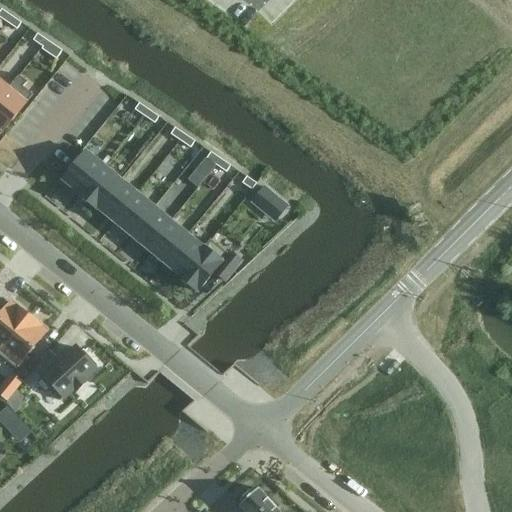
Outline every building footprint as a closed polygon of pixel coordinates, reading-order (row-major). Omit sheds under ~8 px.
[(0,18),(7,23),(11,16),(1,10),(0,11),(0,18)] [(21,23),(11,16),(7,23),(17,30),(21,23)] [(43,47),(47,41),(37,34),(33,41),(43,47)] [(57,48),(47,41),(43,47),(52,54),(57,48)] [(0,99),(9,88),(0,80),(0,99)] [(27,103),(9,88),(0,99),(0,129),(3,132),(27,103)] [(144,117),(149,110),(139,104),(134,110),(144,117)] [(159,117),(149,110),(144,117),(154,124),(159,117)] [(180,141),(185,135),(175,128),(170,135),(180,141)] [(195,142),(185,135),(180,141),(190,148),(195,142)] [(80,195),(104,166),(87,152),(63,181),(80,195)] [(216,166),(220,159),(211,152),(206,159),(216,166)] [(230,166),(220,159),(216,166),(226,173),(230,166)] [(121,180),(104,166),(80,195),(80,196),(96,210),(97,209),(121,180)] [(242,184),(252,190),(256,184),(246,177),(242,184)] [(113,223),(138,193),(121,180),(97,209),(113,223)] [(289,205),(265,186),(251,204),(275,223),(289,205)] [(130,237),(154,207),(138,193),(113,223),(130,237)] [(147,250),(171,221),(154,207),(130,237),(147,250)] [(164,264),(188,234),(171,221),(147,250),(164,264)] [(180,278),(211,241),(210,240),(204,247),(188,234),(164,264),(180,278)] [(228,255),(211,241),(180,278),(197,292),(197,291),(198,292),(215,271),(215,272),(215,273),(225,281),(242,262),(231,253),(228,256),(228,255)] [(0,352),(29,317),(11,302),(0,316),(0,352)] [(47,331),(29,317),(0,352),(0,356),(16,369),(47,331)] [(95,368),(97,366),(84,351),(81,353),(76,348),(61,361),(49,352),(32,371),(60,401),(72,390),(74,392),(89,379),(87,377),(96,369),(95,368)] [(0,396),(6,401),(21,382),(12,375),(0,389),(0,396)] [(32,433),(7,408),(0,414),(0,423),(20,444),(32,433)] [(279,511),(258,489),(255,492),(253,489),(240,500),(243,503),(240,506),(245,511),(279,511)]
